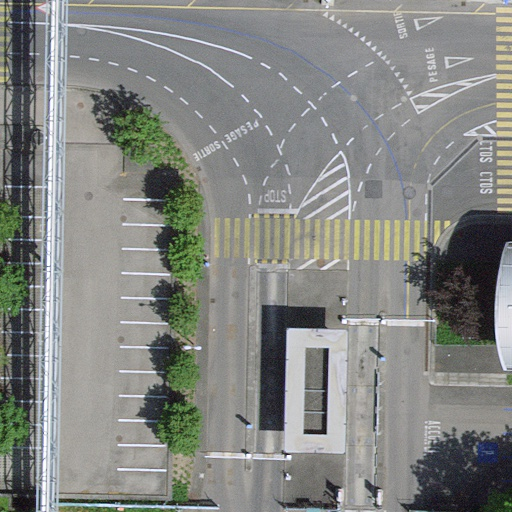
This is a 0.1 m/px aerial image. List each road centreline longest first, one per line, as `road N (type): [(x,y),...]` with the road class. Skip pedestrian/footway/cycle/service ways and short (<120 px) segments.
road 1 (unclassified): [(258,59),(244,511)]
road 2 (unclassified): [(400,511),(402,206)]
road 3 (unclassified): [(258,59),(0,47)]
road 4 (unclassified): [(401,151),(258,59)]
road 5 (unclassified): [(511,89),(484,96),(401,151)]
